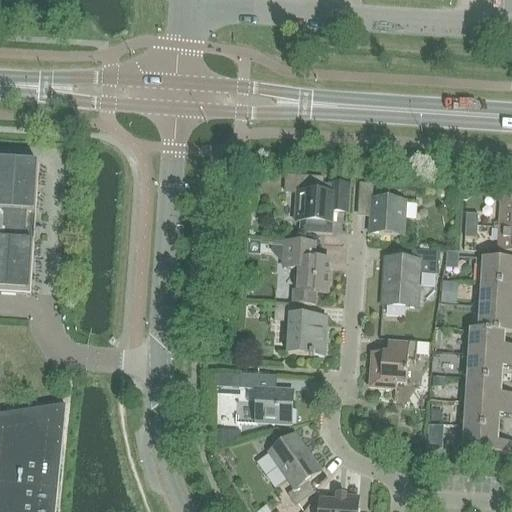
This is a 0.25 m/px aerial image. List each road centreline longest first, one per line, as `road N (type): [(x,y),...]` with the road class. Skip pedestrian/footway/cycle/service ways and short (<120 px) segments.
road 1 (unclassified): [(184,511),(168,474),(159,409),(176,95)]
road 2 (residential): [(511,502),(413,496),(395,478),(348,457),(330,432),(332,400),(348,382),(357,240)]
road 3 (tertiary): [(511,118),(176,95)]
road 4 (unclassified): [(181,10),(511,31)]
road 5 (tertiary): [(176,95),(0,85)]
